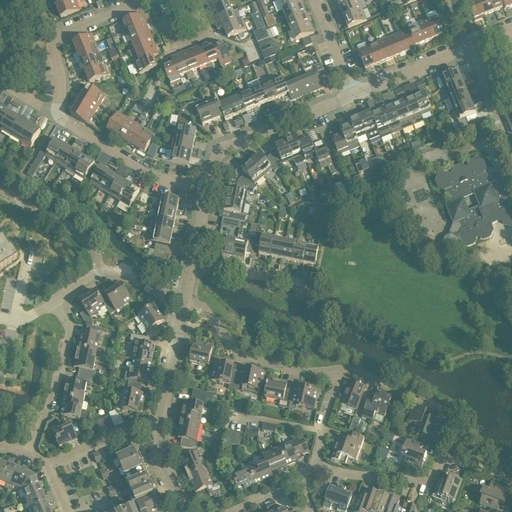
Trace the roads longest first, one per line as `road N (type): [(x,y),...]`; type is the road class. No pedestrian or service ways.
road 1 (residential): [(343,373),(302,377),(241,354),(186,295)]
road 2 (residential): [(207,187),(226,148),(349,95)]
road 3 (residential): [(57,116),(54,39),(146,0)]
road 4 (residential): [(349,95),(511,31)]
road 5 (residential): [(207,187),(164,180),(57,116)]
road 6 (residential): [(31,456),(70,330),(51,301)]
road 7 (residential): [(440,458),(452,426),(446,413),(343,373)]
road 8 (residential): [(51,301),(85,278),(114,272),(185,305)]
road 9 (residential): [(317,464),(340,474),(430,483),(440,458)]
road 10 (residential): [(49,467),(162,421)]
